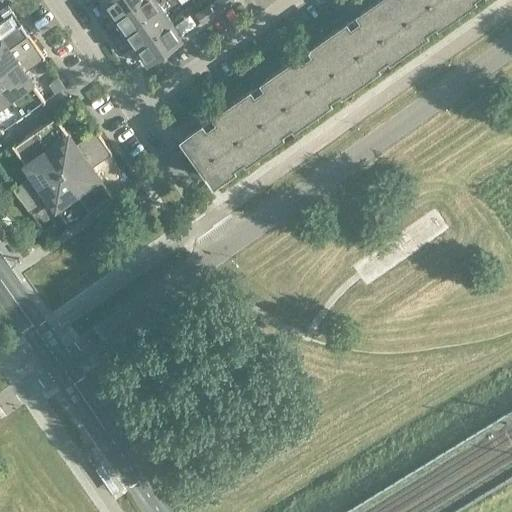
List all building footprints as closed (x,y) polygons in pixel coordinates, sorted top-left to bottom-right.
[(136,0),(102,0),(100,2),(112,17),(136,0)] [(160,5),(157,0),(136,0),(112,17),(122,32),(160,5)] [(408,42),(378,0),(377,0),(361,12),(364,16),(340,33),(337,28),(330,33),(360,76),(378,63),(374,59),(387,50),(390,54),(408,42)] [(456,8),(450,0),(378,0),(408,42),(426,29),(422,25),(435,16),(439,20),(456,8)] [(171,20),(160,5),(122,32),(132,47),(171,20)] [(199,12),(204,19),(214,12),(209,5),(199,12)] [(182,35),(171,20),(132,47),(143,62),(182,35)] [(1,37),(0,35),(0,70),(37,45),(21,23),(1,37)] [(360,76),(330,33),(323,38),(326,43),(309,55),(303,59),(300,55),(282,67),(312,110),(330,97),(326,92),(339,83),(342,88),(360,76)] [(45,57),(37,45),(0,70),(0,80),(23,114),(43,99),(44,101),(46,100),(25,71),(45,57)] [(312,110),(282,67),(264,79),(268,84),(255,93),(252,88),(234,101),(264,143),(281,131),(278,126),(291,117),(294,122),(312,110)] [(59,77),(49,84),(55,93),(65,86),(59,77)] [(23,114),(0,80),(0,125),(3,130),(4,129),(3,128),(23,114)] [(264,143),(234,101),(216,113),(220,118),(209,126),(203,118),(180,134),(214,183),(237,166),(232,159),(243,151),(246,156),(264,143)] [(55,116),(35,130),(63,169),(104,140),(95,128),(75,142),(55,113),(54,114),(55,116)] [(63,169),(35,130),(15,144),(14,142),(12,143),(33,172),(13,186),(22,198),(63,169)] [(112,152),(104,140),(63,169),(90,209),(110,195),(112,196),(113,196),(92,166),(112,152)] [(90,209),(63,169),(22,198),(30,210),(50,196),(70,225),(72,225),(70,223),(90,209)]
